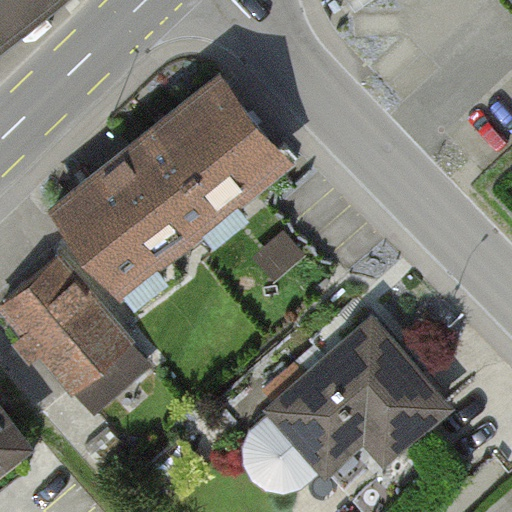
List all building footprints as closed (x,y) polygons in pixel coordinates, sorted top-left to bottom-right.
[(0,0),(0,48),(60,0),(0,0)] [(220,76),(59,205),(120,281),(281,152),(220,76)] [(59,256),(6,301),(97,406),(150,360),(59,256)] [(372,316),(264,415),(331,487),(373,449),(395,472),(460,411),(372,316)] [(0,404),(0,456),(25,437),(0,404)]
